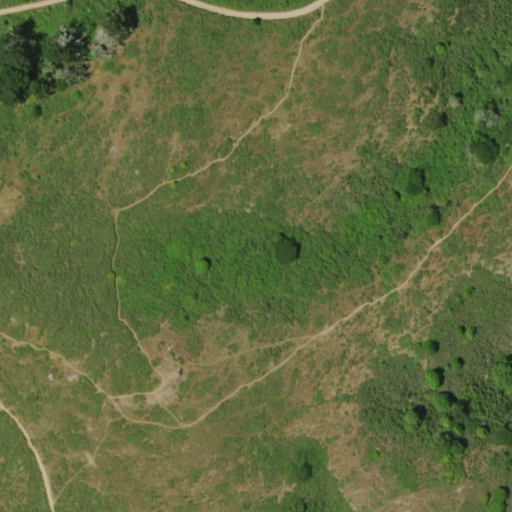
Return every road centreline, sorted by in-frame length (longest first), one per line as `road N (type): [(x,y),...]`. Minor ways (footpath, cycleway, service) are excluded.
road 1 (track): [(0,12),(64,0),(287,16),(323,0)]
road 2 (track): [(0,405),(26,431),(54,511)]
